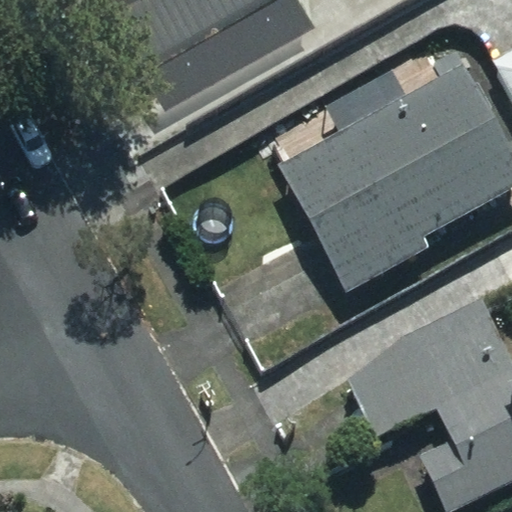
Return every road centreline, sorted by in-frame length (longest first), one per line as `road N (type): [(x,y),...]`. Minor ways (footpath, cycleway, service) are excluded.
road 1 (residential): [(93,348),(0,172)]
road 2 (residential): [(205,511),(93,348)]
